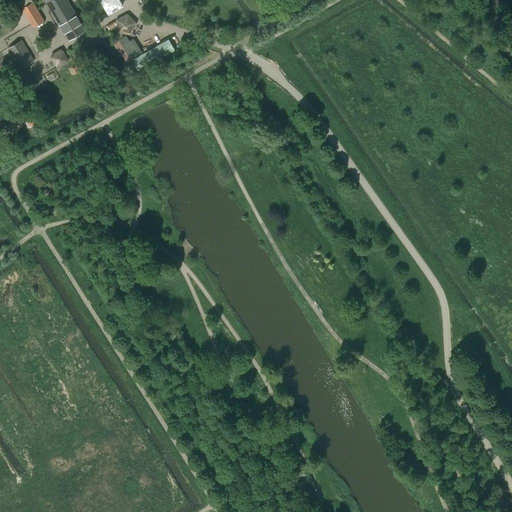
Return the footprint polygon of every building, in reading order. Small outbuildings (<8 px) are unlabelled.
[(45,0),(69,40),(85,30),(66,0),(45,0)] [(123,5),(119,0),(100,0),(109,14),(123,5)] [(34,27),(44,21),(32,2),(25,6),(22,8),(34,27)] [(131,33),(136,23),(127,14),(116,20),(118,32),(131,33)] [(114,21),(106,26),(109,30),(116,25),(114,21)] [(136,50),(126,35),(118,40),(128,55),(136,50)] [(138,72),(174,51),(168,39),(132,60),(138,72)] [(8,48),(20,68),(34,60),(22,40),(8,48)] [(49,55),(57,67),(69,60),(61,48),(49,55)] [(47,77),(50,83),(55,80),(52,74),(47,77)] [(33,266),(25,270),(40,298),(48,294),(33,266)]
